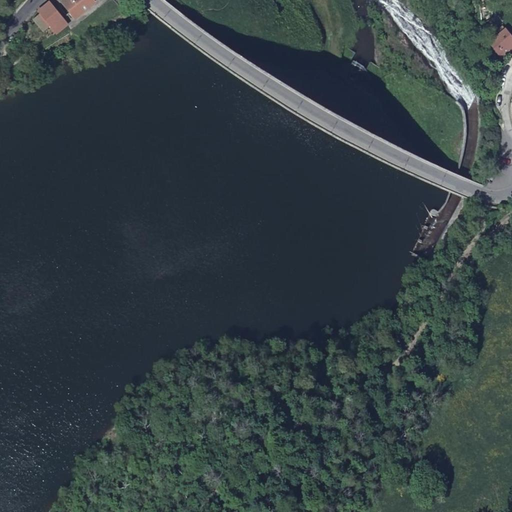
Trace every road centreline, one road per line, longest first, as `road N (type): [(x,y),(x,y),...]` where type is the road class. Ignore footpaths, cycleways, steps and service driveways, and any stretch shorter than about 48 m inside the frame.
road 1 (secondary): [(149,0),(313,117),(453,184),(490,196),(511,191)]
road 2 (track): [(310,511),(386,359)]
